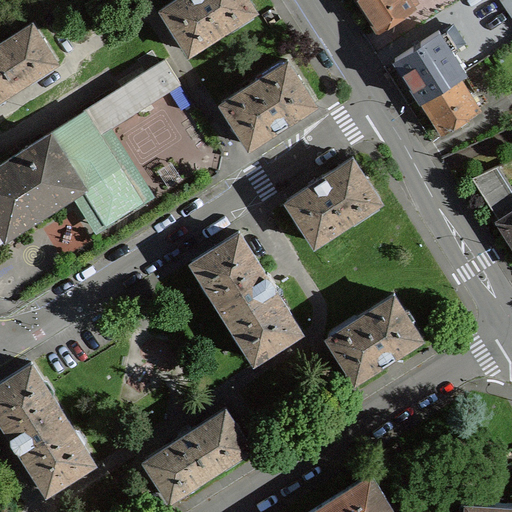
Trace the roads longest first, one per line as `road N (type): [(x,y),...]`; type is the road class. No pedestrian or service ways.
road 1 (residential): [(373,105),(0,340)]
road 2 (residential): [(511,337),(234,511)]
road 3 (residential): [(373,105),(511,320)]
road 4 (residential): [(306,0),(373,105)]
